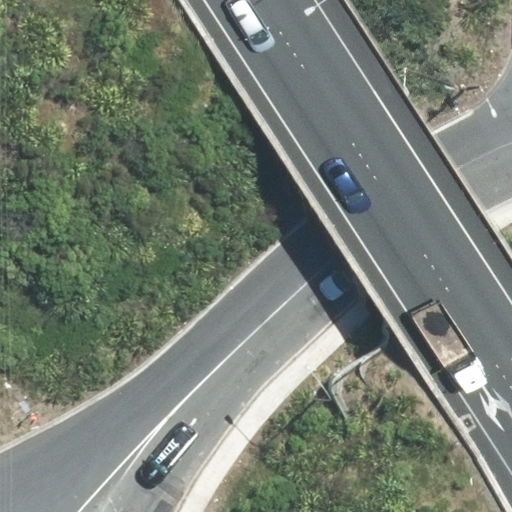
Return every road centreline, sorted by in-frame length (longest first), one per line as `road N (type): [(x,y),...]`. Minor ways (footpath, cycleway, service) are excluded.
road 1 (motorway): [(300,0),(511,329)]
road 2 (secondary): [(201,368),(322,250),(511,135)]
road 3 (secondary): [(16,511),(201,368)]
road 4 (secondary): [(201,368),(133,511)]
